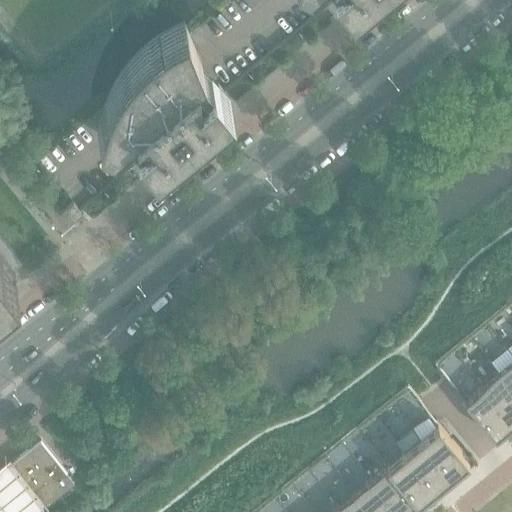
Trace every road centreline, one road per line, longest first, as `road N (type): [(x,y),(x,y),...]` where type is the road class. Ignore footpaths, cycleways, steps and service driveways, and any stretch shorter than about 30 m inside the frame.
road 1 (secondary): [(0,411),(500,0)]
road 2 (secondary): [(444,0),(0,361)]
